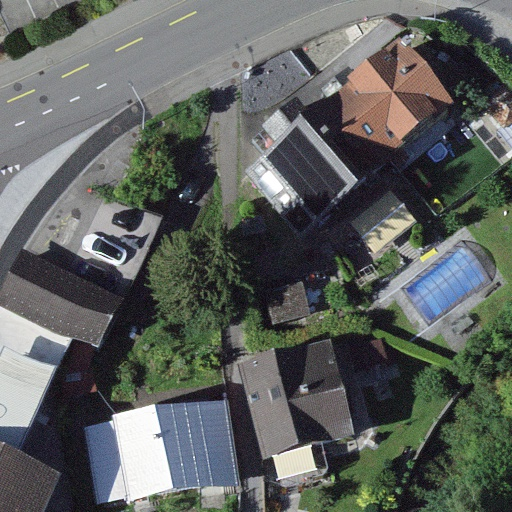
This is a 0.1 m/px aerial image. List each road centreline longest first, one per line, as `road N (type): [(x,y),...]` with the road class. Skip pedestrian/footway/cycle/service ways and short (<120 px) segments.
road 1 (residential): [(228,147),(256,511)]
road 2 (tertiary): [(276,0),(0,131)]
